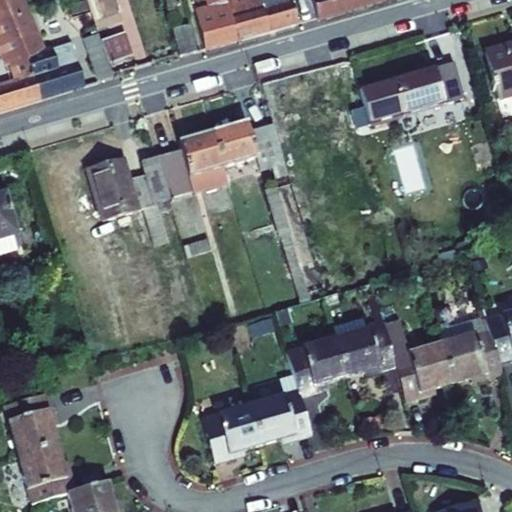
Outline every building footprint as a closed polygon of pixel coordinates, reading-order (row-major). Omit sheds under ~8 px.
[(12,0),(0,0),(0,5),(33,80),(40,102),(82,89),(68,45),(39,54),(24,17),(20,18),(12,0)] [(193,11),(205,47),(236,39),(224,0),(204,0),(207,7),(193,11)] [(236,0),(224,0),(236,39),(299,21),(290,0),(247,0),(237,3),(236,0)] [(312,0),(318,19),(360,6),(358,0),(312,0)] [(0,90),(0,113),(40,102),(33,80),(0,5),(0,43),(10,66),(7,67),(16,85),(0,90)] [(172,30),(180,56),(196,51),(188,26),(172,30)] [(130,59),(123,36),(98,44),(106,67),(130,59)] [(81,43),(95,86),(110,81),(106,67),(98,44),(96,38),(81,43)] [(511,40),(486,47),(499,93),(511,89),(511,40)] [(392,74),(402,111),(465,93),(455,56),(392,74)] [(359,85),(351,60),(280,80),(297,138),(279,143),(285,164),(302,159),(299,150),(304,148),(309,165),(325,160),(317,132),(331,128),(322,96),(359,85)] [(246,122),(213,132),(224,169),(255,159),(260,173),(285,164),(279,143),(273,123),(248,131),(246,122)] [(157,160),(170,201),(193,194),(194,197),(229,186),(224,169),(213,132),(178,143),(181,153),(157,160)] [(86,173),(103,225),(171,204),(170,201),(157,160),(141,166),(144,176),(128,182),(121,162),(86,173)] [(290,180),(293,188),(314,181),(311,173),(290,180)] [(267,192),(281,240),(292,237),(278,189),(267,192)] [(0,198),(0,244),(18,240),(5,197),(0,198)] [(511,319),(486,327),(488,337),(499,371),(511,367),(511,319)] [(383,329),(337,343),(348,381),(376,373),(378,380),(396,375),(384,334),(383,329)] [(400,329),(384,334),(396,375),(406,408),(426,403),(424,397),(451,389),(440,351),(410,360),(400,329)] [(488,337),(440,351),(451,389),(477,381),(479,387),(502,380),(499,371),(488,337)] [(287,359),(299,396),(301,403),(324,396),(323,390),(348,381),(337,343),(287,359)] [(5,410),(19,457),(57,446),(50,421),(57,418),(50,396),(5,410)] [(299,396),(250,411),(262,450),(288,442),(290,448),(312,442),(301,403),(299,396)] [(200,426),(214,472),(238,464),(236,458),(262,450),(250,411),(200,426)] [(33,504),(71,494),(78,492),(72,469),(65,472),(57,446),(19,457),(33,504)] [(71,494),(76,511),(126,511),(124,506),(119,508),(111,482),(78,492),(71,494)] [(481,511),(478,497),(434,510),(434,511),(481,511)]
